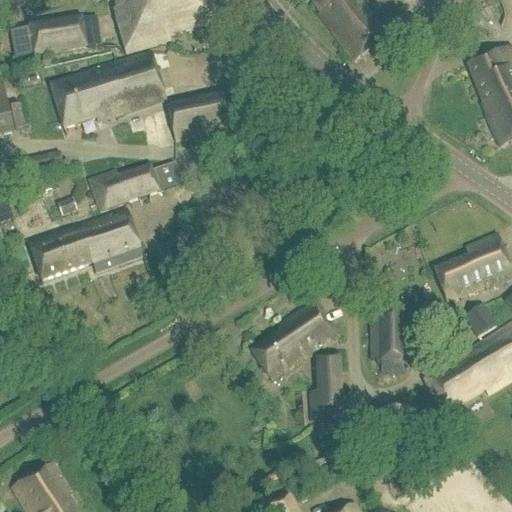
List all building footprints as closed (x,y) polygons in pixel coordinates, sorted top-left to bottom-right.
[(218,25),(210,0),(113,0),(117,12),(114,13),(127,57),(169,45),(168,39),(218,25)] [(435,2),(433,0),(310,0),(322,15),(319,17),(354,63),(435,2)] [(101,49),(97,20),(30,30),(34,59),(101,49)] [(34,58),(29,30),(12,33),(17,61),(34,58)] [(511,54),(510,50),(466,68),(478,98),(487,118),(485,119),(500,150),(511,143),(511,54)] [(165,104),(150,54),(89,73),(89,76),(50,88),(63,132),(97,122),(98,124),(165,104)] [(0,136),(10,134),(0,88),(0,136)] [(232,131),(224,98),(166,111),(167,113),(142,119),(148,144),(174,139),(175,144),(232,131)] [(63,170),(59,155),(18,164),(22,180),(63,170)] [(159,196),(149,168),(117,180),(115,173),(88,183),(100,217),(159,196)] [(65,212),(66,222),(82,220),(81,210),(65,212)] [(142,259),(126,214),(29,248),(42,284),(93,266),(96,276),(142,259)] [(511,280),(511,277),(496,238),(466,251),(469,258),(434,273),(447,305),(490,287),(491,289),(511,280)] [(511,299),(506,305),(511,311),(511,325),(423,382),(445,418),(484,393),(488,398),(511,383),(511,299)] [(339,339),(315,303),(278,329),(278,334),(250,354),(271,383),(308,357),(310,359),(339,339)] [(403,317),(394,316),(394,339),(380,339),(379,377),(401,377),(403,317)] [(343,423),(341,360),(316,361),(317,396),(309,396),(310,424),(343,423)] [(407,418),(406,403),(387,404),(388,419),(369,420),(371,457),(423,455),(421,417),(407,418)] [(449,469),(440,454),(394,484),(404,499),(449,469)] [(78,506),(53,465),(12,491),(25,511),(75,511),(74,509),(78,506)] [(344,511),(297,511),(289,498),(266,509),(268,511),(358,511),(354,506),(344,511)]
